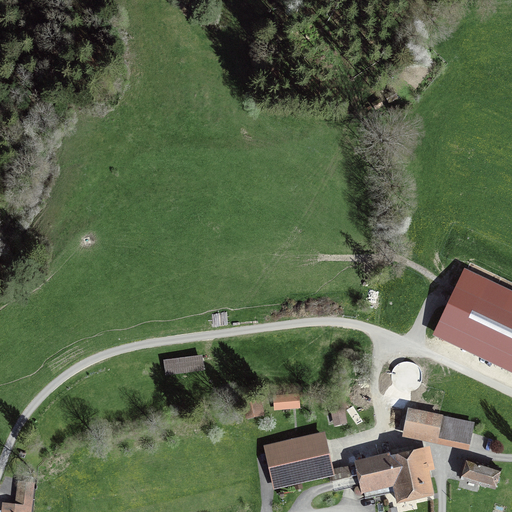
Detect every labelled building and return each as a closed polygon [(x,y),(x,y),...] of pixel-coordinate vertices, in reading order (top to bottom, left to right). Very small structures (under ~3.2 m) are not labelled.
[(511,291),(466,270),(440,325),(511,359),(511,291)] [(165,363),(167,374),(202,369),(201,358),(165,363)] [(244,403),(247,415),(259,413),(257,405),(261,404),(260,400),(244,403)] [(345,421),(343,410),(333,412),(335,423),(345,421)] [(405,431),(446,440),(451,419),(410,410),(405,431)] [(472,423),(451,419),(446,440),(468,444),(472,423)] [(275,485),(331,472),(323,436),(267,448),(275,485)] [(363,488),(365,498),(396,492),(398,501),(433,494),(423,448),(414,450),(413,445),(388,451),(389,456),(357,463),(358,466),(351,468),(352,476),(360,474),(363,488)] [(495,487),(501,470),(470,460),(470,461),(465,460),(462,471),(463,472),(461,477),(495,487)] [(5,504),(4,511),(29,511),(33,486),(19,484),(17,505),(5,504)]
